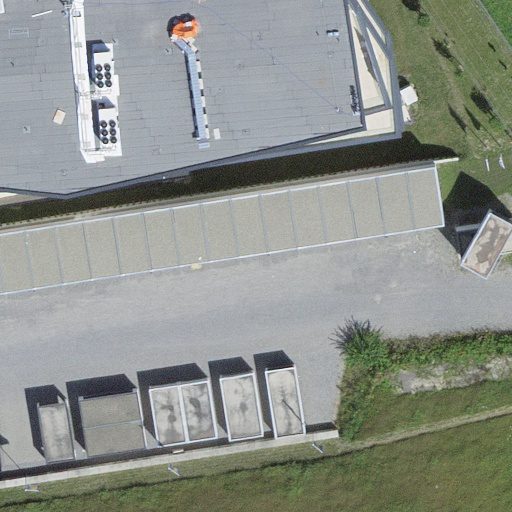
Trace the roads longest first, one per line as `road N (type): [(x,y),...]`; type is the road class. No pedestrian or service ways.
road 1 (unknown): [(0,165),(29,168),(217,131),(507,0)]
road 2 (unknown): [(0,327),(374,255),(437,251),(511,267)]
